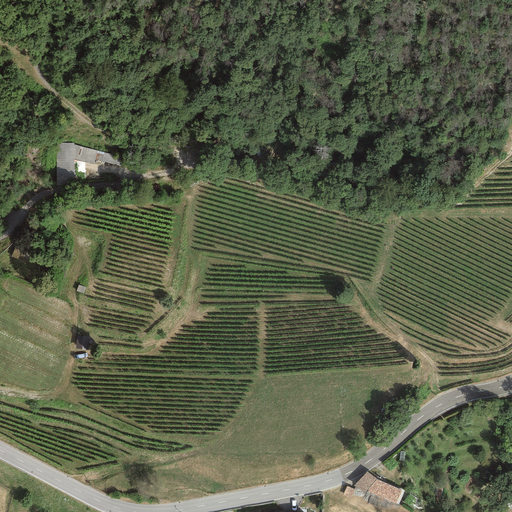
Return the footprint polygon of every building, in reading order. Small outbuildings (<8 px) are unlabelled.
[(76,144),(54,145),(55,184),(78,183),(77,160),(94,166),(96,163),(122,170),(126,159),(76,144)] [(89,335),(77,334),(76,346),(88,347),(89,335)] [(366,491),(375,479),(377,478),(366,472),(354,486),(365,494),(366,491)] [(401,490),(375,479),(366,491),(395,504),(401,490)] [(354,490),(347,486),(343,495),(350,499),(354,490)]
